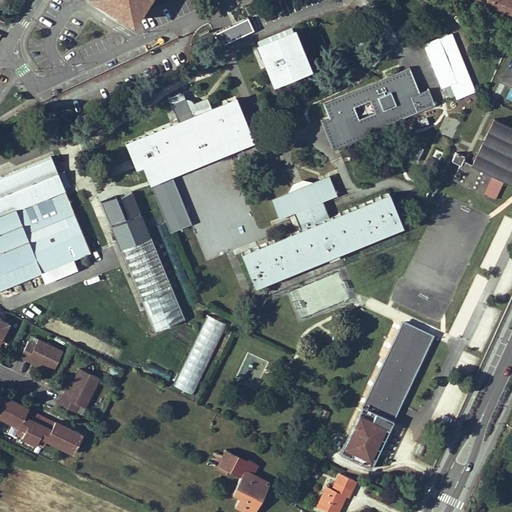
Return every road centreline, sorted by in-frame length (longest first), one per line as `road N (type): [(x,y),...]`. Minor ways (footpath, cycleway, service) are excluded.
road 1 (residential): [(7,46),(32,80),(49,84),(226,0)]
road 2 (secondary): [(436,511),(511,350)]
